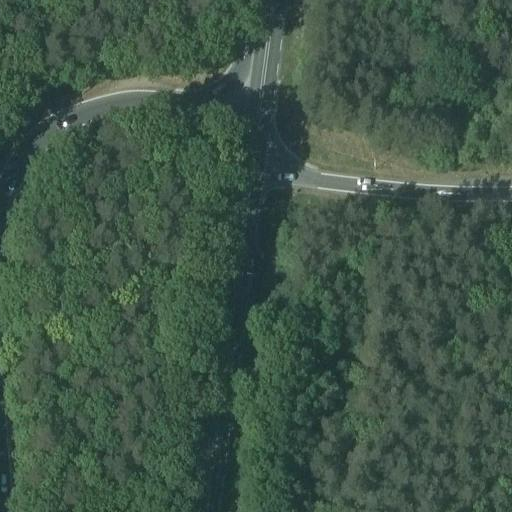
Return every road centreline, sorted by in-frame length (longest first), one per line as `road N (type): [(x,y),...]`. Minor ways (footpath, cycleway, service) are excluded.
road 1 (primary): [(205,511),(250,175)]
road 2 (motorway): [(257,116),(160,105),(82,119),(35,152),(0,204)]
road 3 (motorway): [(511,196),(250,175)]
